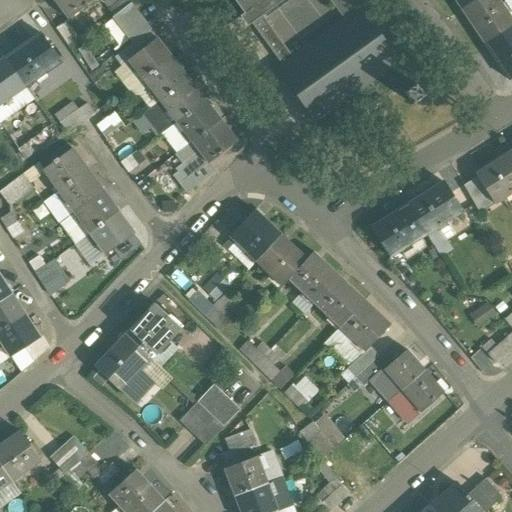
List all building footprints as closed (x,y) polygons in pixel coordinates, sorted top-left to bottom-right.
[(54,0),(69,18),(68,19),(69,20),(94,0),(54,0)] [(234,0),(252,25),(263,18),(287,0),(234,0)] [(355,16),(343,0),(325,0),(327,3),(330,1),(345,22),(355,16)] [(476,0),(456,0),(462,9),(476,0)] [(511,26),(511,24),(495,0),(476,0),(462,9),(467,16),(466,17),(467,19),(468,18),(486,44),(511,26)] [(149,31),(130,7),(114,19),(133,43),(149,31)] [(292,60),(283,67),(282,66),(279,69),(316,120),(318,118),(317,116),(390,64),(380,51),(385,48),(370,27),(365,30),(355,16),(345,22),(292,60)] [(292,60),(263,18),(252,25),(282,66),(283,67),(292,60)] [(511,26),(486,44),(491,51),(489,52),(491,55),(492,54),(509,79),(508,80),(509,81),(511,78),(511,26)] [(149,31),(133,43),(134,45),(140,52),(156,40),(149,31)] [(41,37),(7,60),(26,88),(60,64),(61,66),(62,65),(41,35),(40,36),(41,37)] [(133,58),(130,60),(145,80),(171,59),(156,40),(140,52),(133,58)] [(134,45),(127,50),(133,58),(140,52),(134,45)] [(64,60),(86,100),(98,93),(76,53),(64,60)] [(188,81),(172,60),(173,60),(172,59),(171,59),(145,80),(162,102),(188,81)] [(7,60),(0,65),(0,105),(26,88),(7,60)] [(162,102),(145,80),(134,89),(150,111),(162,102)] [(204,101),(188,81),(162,102),(178,122),(204,101)] [(416,85),(402,95),(410,106),(424,96),(416,85)] [(121,95),(102,109),(109,119),(115,114),(128,105),(121,95)] [(204,101),(178,122),(193,142),(220,122),(204,101)] [(178,122),(162,102),(150,111),(146,114),(162,134),(178,122)] [(74,103),(55,117),(68,133),(77,128),(70,118),(80,111),(74,103)] [(80,111),(70,118),(77,128),(96,114),(88,104),(80,111)] [(109,119),(97,127),(107,141),(125,129),(115,114),(109,119)] [(178,122),(162,134),(177,154),(193,142),(178,122)] [(235,142),(220,122),(193,142),(210,163),(237,142),(236,141),(235,142)] [(36,138),(19,151),(26,160),(43,148),(36,138)] [(193,142),(177,154),(194,175),(209,164),(210,163),(193,142)] [(131,145),(116,155),(122,164),(132,157),(137,153),(131,145)] [(87,171),(73,151),(74,150),(73,150),(44,171),(59,192),(87,171)] [(503,159),(477,175),(477,174),(476,174),(478,178),(495,205),(496,205),(496,203),(511,192),(511,153),(504,158),(504,156),(502,157),(503,159)] [(132,157),(122,164),(129,173),(138,166),(132,157)] [(194,175),(190,178),(197,187),(215,174),(209,164),(194,175)] [(87,171),(59,192),(75,213),(103,192),(87,171)] [(22,176),(0,192),(0,193),(10,207),(32,190),(22,176)] [(197,187),(190,178),(180,186),(187,194),(197,187)] [(478,178),(463,187),(479,215),(495,205),(478,178)] [(435,191),(408,207),(426,235),(461,214),(461,215),(462,214),(443,184),(442,184),(443,186),(436,190),(436,188),(434,189),(435,191)] [(103,192),(75,213),(90,234),(118,213),(103,192)] [(408,207),(400,213),(399,211),(397,212),(398,214),(374,229),(373,227),(372,228),(391,259),(392,258),(391,257),(426,235),(408,207)] [(280,237),(256,214),(257,213),(256,212),(230,238),(231,239),(232,238),(257,262),(280,237)] [(11,213),(1,220),(7,229),(17,222),(11,213)] [(118,213),(90,234),(106,256),(114,250),(134,235),(135,234),(135,233),(133,234),(118,213)] [(23,233),(17,222),(7,229),(13,239),(23,233)] [(134,235),(114,250),(120,259),(141,245),(134,235)] [(280,237),(257,262),(283,287),(290,279),(289,279),(306,262),(280,237)] [(312,255),(306,262),(289,279),(290,279),(315,303),(338,279),(312,255)] [(39,257),(29,264),(35,273),(45,267),(39,257)] [(45,267),(35,273),(50,295),(68,283),(54,260),(45,267)] [(216,300),(241,273),(229,262),(204,289),(216,300)] [(0,277),(0,301),(11,295),(0,277)] [(338,279),(315,303),(341,327),(364,302),(338,279)] [(213,309),(197,293),(189,302),(205,317),(213,309)] [(11,295),(0,301),(0,332),(25,316),(11,295)] [(389,326),(364,302),(341,327),(367,351),(391,325),(390,324),(389,326)] [(156,306),(150,313),(149,312),(148,313),(149,314),(127,336),(126,335),(125,336),(151,360),(180,329),(181,330),(182,330),(156,304),(155,305),(156,306)] [(229,324),(213,309),(205,317),(221,333),(229,324)] [(25,316),(0,332),(0,340),(11,357),(41,338),(40,337),(39,338),(25,316)] [(511,333),(497,347),(505,356),(511,349),(511,333)] [(151,360),(125,336),(124,337),(125,338),(120,343),(119,342),(118,344),(119,345),(99,366),(97,365),(97,366),(122,390),(140,371),(151,360)] [(497,347),(492,341),(483,349),(496,364),(505,356),(497,347)] [(264,358),(247,342),(239,351),(255,367),(264,358)] [(372,348),(348,370),(356,378),(379,356),(372,348)] [(423,373),(405,353),(406,352),(405,351),(388,366),(385,369),(403,390),(423,373)] [(379,356),(356,378),(363,386),(370,380),(387,365),(379,356)] [(279,373),(264,358),(255,367),(271,382),(279,373)] [(403,390),(385,369),(388,366),(387,365),(370,380),(390,401),(403,390)] [(140,371),(122,390),(135,403),(154,384),(140,371)] [(423,373),(403,390),(423,412),(444,394),(443,393),(442,394),(423,373)] [(306,376),(296,385),(308,399),(319,389),(306,376)] [(240,410),(214,385),(197,403),(223,427),(240,410)] [(308,401),(292,386),(284,394),(300,410),(308,401)] [(423,412),(403,390),(390,401),(409,423),(423,412)] [(223,427),(197,403),(179,422),(205,446),(223,427)] [(333,449),(312,424),(300,434),(321,459),(333,449)] [(251,431),(226,441),(230,452),(244,447),(245,450),(256,446),(251,431)] [(20,436),(0,449),(0,466),(11,482),(39,462),(40,464),(41,463),(21,434),(20,434),(20,436)] [(88,455),(74,439),(65,447),(79,463),(88,455)] [(79,463),(65,447),(51,459),(61,470),(65,475),(79,463)] [(230,452),(220,456),(225,469),(248,460),(245,450),(244,447),(230,452)] [(281,479),(271,452),(256,457),(266,484),(281,479)] [(103,473),(88,455),(79,463),(94,481),(103,473)] [(225,469),(224,470),(224,471),(226,470),(236,496),(266,484),(256,457),(248,460),(225,469)] [(370,475),(356,460),(347,469),(352,474),(361,484),(370,475)] [(0,466),(0,489),(11,482),(0,466)] [(61,470),(53,477),(57,482),(65,475),(61,470)] [(135,472),(108,497),(110,497),(124,511),(154,511),(163,504),(135,474),(136,473),(135,472)] [(352,474),(341,485),(349,494),(361,484),(352,474)] [(281,479),(266,484),(276,510),(278,510),(278,511),(292,506),(281,479)] [(500,499),(484,481),(475,489),(491,507),(500,499)] [(266,484),(236,496),(241,511),(275,511),(278,511),(278,510),(276,510),(266,484)] [(341,485),(329,495),(338,505),(349,494),(341,485)] [(456,486),(430,509),(432,511),(480,511),(466,497),(456,486)] [(485,511),(491,507),(475,489),(466,497),(480,511),(485,511)] [(329,495),(324,490),(316,497),(329,511),(338,505),(329,495)]
